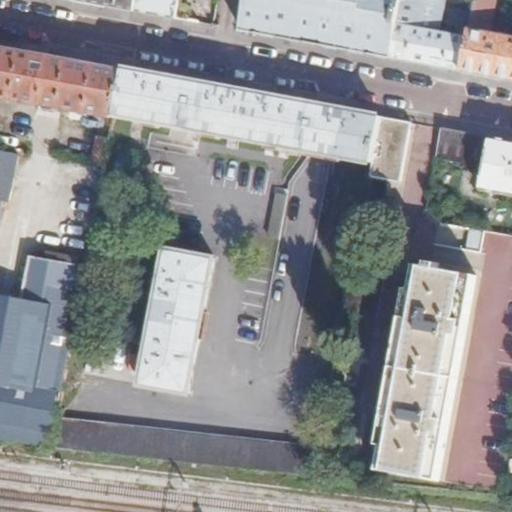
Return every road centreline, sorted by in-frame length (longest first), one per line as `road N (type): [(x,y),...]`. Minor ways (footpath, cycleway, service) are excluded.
road 1 (unclassified): [(0,17),(511,111)]
road 2 (unknown): [(433,97),(417,177),(420,206),(487,228),(501,258),(473,480)]
